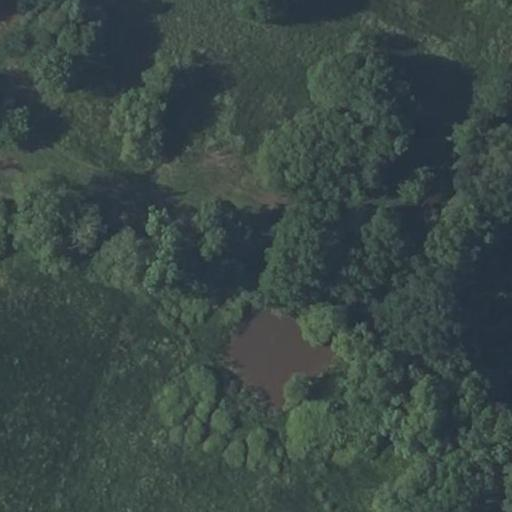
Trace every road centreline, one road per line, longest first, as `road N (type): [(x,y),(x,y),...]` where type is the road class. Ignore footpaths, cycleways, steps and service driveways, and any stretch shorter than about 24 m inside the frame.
road 1 (track): [(487,511),(350,271)]
road 2 (track): [(350,271),(511,77)]
